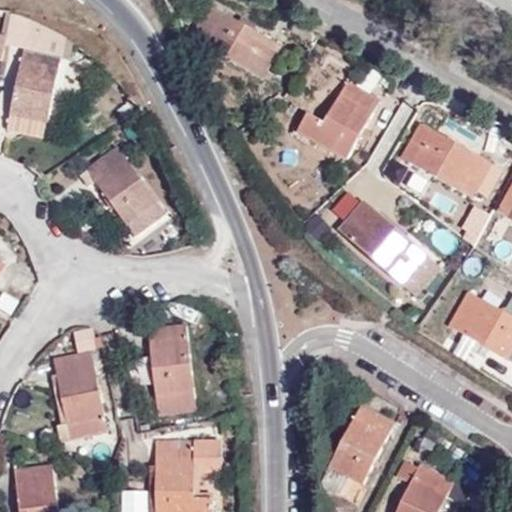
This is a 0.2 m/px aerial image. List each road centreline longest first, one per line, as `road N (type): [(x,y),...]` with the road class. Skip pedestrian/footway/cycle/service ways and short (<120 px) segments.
road 1 (motorway): [(116,0),(207,152),(260,300)]
road 2 (residential): [(511,437),(343,338),(306,344),(270,381)]
road 3 (residential): [(511,111),(304,0)]
road 4 (residential): [(74,295),(118,277),(181,272),(260,300)]
road 5 (residential): [(0,188),(30,209),(74,295)]
road 6 (tertiary): [(270,381),(274,511)]
road 7 (residential): [(74,295),(42,322),(0,394)]
